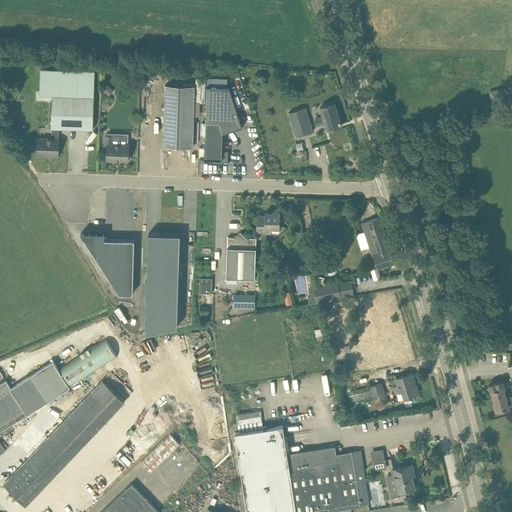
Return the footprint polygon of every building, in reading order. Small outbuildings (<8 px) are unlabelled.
[(95,71),(40,69),(40,95),(52,96),(52,138),(38,138),(38,154),(47,154),(47,156),(59,156),(59,139),(59,128),(93,129),(95,71)] [(163,146),(193,147),(195,86),(165,85),(163,146)] [(242,126),(229,87),(207,87),(205,159),(213,159),(213,163),(228,164),(228,151),(222,151),(223,133),(242,126)] [(334,102),(320,107),(323,116),(315,119),(317,126),(325,123),(328,130),(342,125),(334,102)] [(313,131),(310,122),(305,108),(289,113),(296,136),(313,131)] [(129,144),(128,144),(128,133),(107,132),(107,135),(105,135),(105,147),(107,147),(107,159),(128,160),(129,144)] [(306,150),(296,152),(297,161),(307,160),(306,150)] [(280,228),(280,213),(277,209),(273,212),(265,212),(265,215),(257,215),(257,231),(268,231),(272,228),(280,228)] [(362,223),(365,232),(372,256),(374,255),(378,267),(394,262),(390,249),(389,250),(379,217),(362,223)] [(255,278),(256,237),(246,237),(240,231),(238,234),(238,237),(227,237),(226,278),(255,278)] [(81,232),(81,233),(119,293),(133,293),(134,240),(105,239),(105,233),(81,232)] [(149,233),(146,333),(178,327),(180,234),(149,233)] [(212,277),(200,277),(200,292),(212,292),(212,277)] [(338,283),(314,287),(317,299),(339,295),(340,295),(340,294),(354,292),(352,282),(338,284),(338,283)] [(309,303),(317,302),(315,294),(313,286),(309,286),(310,296),(308,297),(309,303)] [(230,308),(253,308),(253,293),(231,293),(230,308)] [(106,339),(60,369),(71,386),(116,356),(106,339)] [(0,407),(11,425),(70,387),(53,360),(11,387),(17,397),(0,407)] [(405,398),(415,395),(411,382),(415,381),(412,373),(396,378),(398,386),(394,387),(396,393),(402,391),(405,398)] [(11,387),(6,380),(0,383),(0,431),(11,425),(0,407),(17,397),(11,387)] [(124,401),(103,380),(4,484),(26,505),(124,401)] [(511,396),(506,398),(504,388),(505,388),(503,381),(489,385),(491,392),(492,392),(495,402),(494,402),(496,410),(505,407),(511,405),(511,396)] [(376,405),(388,401),(382,382),(370,386),(370,387),(349,392),(351,402),(374,397),(376,405)] [(354,413),(343,415),(345,422),(356,420),(354,413)] [(239,432),(235,432),(247,508),(253,511),(351,511),(351,508),(361,506),(360,505),(369,504),(362,460),(361,452),(361,450),(352,451),(336,454),(335,445),(287,452),(287,450),(283,425),(263,428),(239,432)] [(170,434),(141,463),(151,473),(180,445),(170,434)] [(381,448),(370,450),(373,468),(386,466),(386,467),(391,466),(390,458),(383,459),(381,448)] [(399,493),(405,491),(415,489),(411,472),(414,472),(412,464),(393,468),(394,473),(386,475),(391,498),(399,496),(399,493)] [(150,495),(147,499),(132,483),(101,511),(159,511),(158,510),(161,506),(150,495)]
